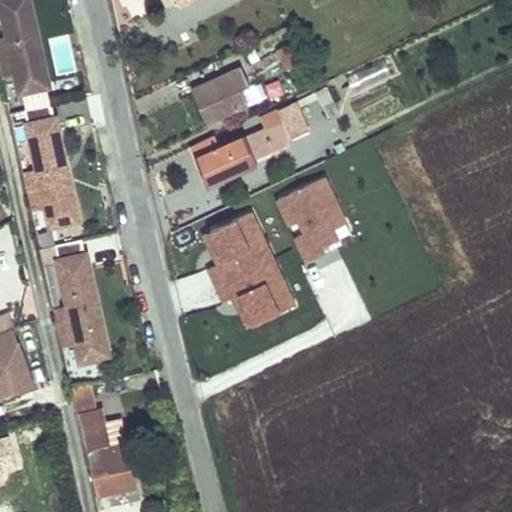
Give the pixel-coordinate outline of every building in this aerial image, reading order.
[(21,93),(47,87),(27,0),(10,0),(1,6),(8,37),(0,38),(0,69),(2,79),(17,76),(21,93)] [(295,43),(277,52),(285,70),(304,61),(295,43)] [(251,86),(242,67),(194,90),(209,122),(248,104),(241,90),(251,86)] [(191,147),(206,181),(255,159),(293,143),(291,140),(310,132),(297,102),(260,118),(265,129),(219,149),(214,136),(191,147)] [(51,226),(77,220),(58,135),(52,136),(49,123),(55,122),(51,105),(25,110),(38,170),(23,173),(32,212),(47,209),(51,226)] [(55,122),(49,123),(52,136),(58,135),(55,122)] [(208,185),(257,164),(255,159),(206,181),(208,185)] [(306,232),(296,237),(308,261),(325,253),(322,247),(339,239),(334,229),(347,223),(326,177),(278,199),(291,225),(300,221),(306,232)] [(218,264),(210,268),(226,302),(234,298),(242,294),(256,324),(296,304),(251,212),(211,231),(226,261),(218,264)] [(218,264),(226,261),(211,231),(204,234),(218,264)] [(81,361),(107,355),(88,270),(83,271),(80,258),(85,257),(81,240),(55,246),(68,305),(54,308),(62,347),(77,344),(81,361)] [(85,257),(80,258),(83,271),(88,270),(85,257)] [(248,327),(256,324),(242,294),(234,298),(248,327)] [(0,332),(11,329),(6,313),(0,315),(0,332)] [(6,313),(11,329),(14,328),(8,313),(6,313)] [(0,399),(34,387),(11,329),(0,332),(0,399)] [(137,489),(127,446),(122,421),(106,424),(103,411),(96,412),(90,384),(71,388),(75,403),(78,416),(81,416),(99,498),(137,489)]
